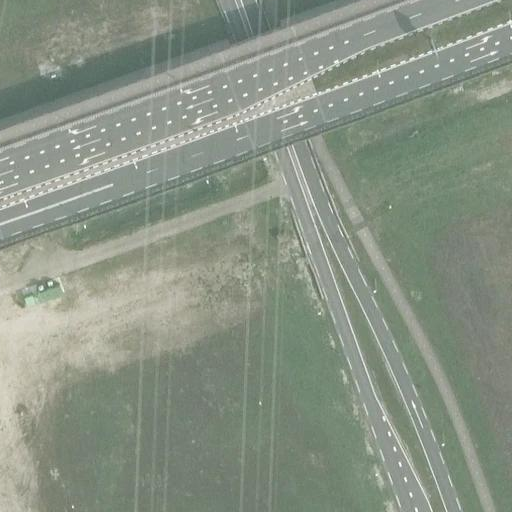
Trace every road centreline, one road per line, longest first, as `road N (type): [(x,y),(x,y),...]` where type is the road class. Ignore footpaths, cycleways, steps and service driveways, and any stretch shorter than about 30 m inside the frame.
road 1 (unclassified): [(451,511),(412,402),(318,198),(249,0)]
road 2 (unclassified): [(226,0),(408,511)]
road 3 (tertiary): [(0,214),(511,33)]
road 4 (tertiary): [(443,0),(0,156)]
